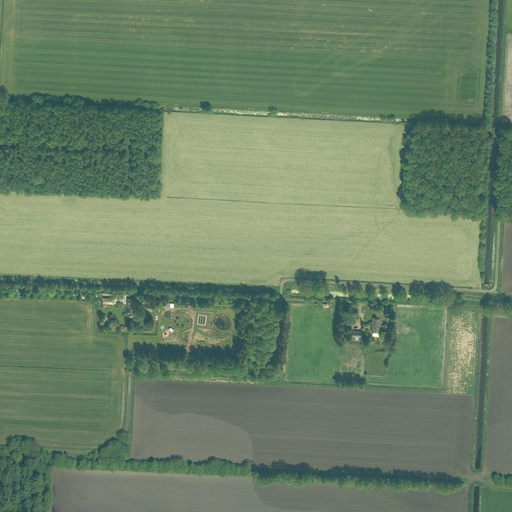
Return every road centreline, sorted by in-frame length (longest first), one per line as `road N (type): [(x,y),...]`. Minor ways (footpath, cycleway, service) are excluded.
road 1 (track): [(358,312),(350,303),(0,285)]
road 2 (track): [(506,0),(494,214),(502,218)]
